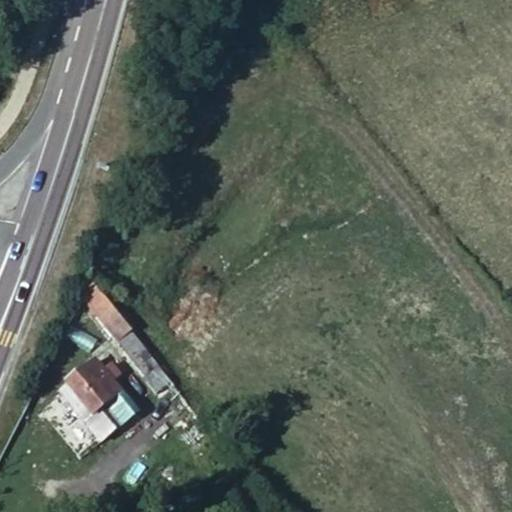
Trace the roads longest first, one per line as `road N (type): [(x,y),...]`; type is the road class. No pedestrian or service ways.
road 1 (primary): [(0,358),(115,0)]
road 2 (primary): [(96,0),(13,266)]
road 3 (tertiary): [(96,0),(75,23),(38,121),(0,169)]
